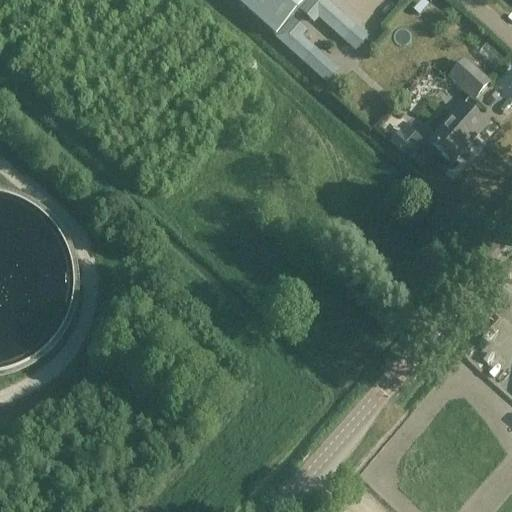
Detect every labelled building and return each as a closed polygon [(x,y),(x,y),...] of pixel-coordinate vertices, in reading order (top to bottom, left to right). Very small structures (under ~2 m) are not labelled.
[(231,0),(274,38),(279,32),(308,0),(231,0)] [(360,47),(368,38),(326,0),(311,0),(302,10),(311,19),(320,10),(360,47)] [(328,82),(336,73),(296,36),(304,27),(295,19),(278,36),(328,82)] [(476,101),(490,85),(466,63),(451,79),(476,101)] [(462,108),(447,125),(431,143),(454,165),(486,129),(462,108)] [(408,163),(419,151),(403,137),(392,148),(408,163)]
